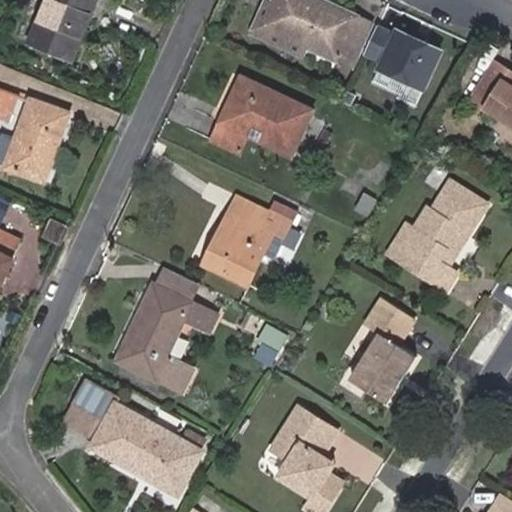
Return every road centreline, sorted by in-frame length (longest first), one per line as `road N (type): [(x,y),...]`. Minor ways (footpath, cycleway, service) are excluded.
road 1 (residential): [(489,0),(511,14),(511,355),(418,511)]
road 2 (residential): [(206,0),(0,437)]
